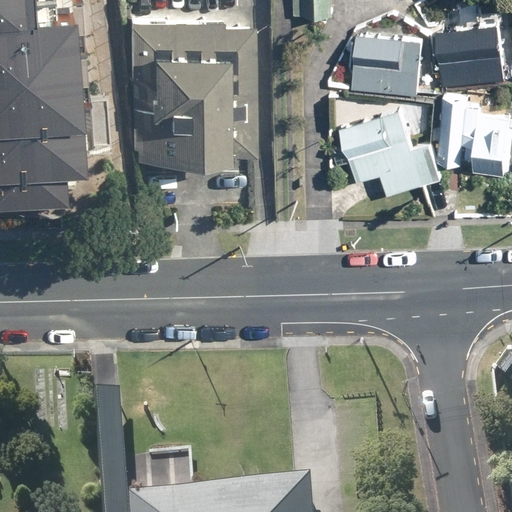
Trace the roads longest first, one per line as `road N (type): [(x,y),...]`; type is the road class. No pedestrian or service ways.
road 1 (tertiary): [(425,291),(0,303)]
road 2 (residential): [(425,291),(461,511)]
